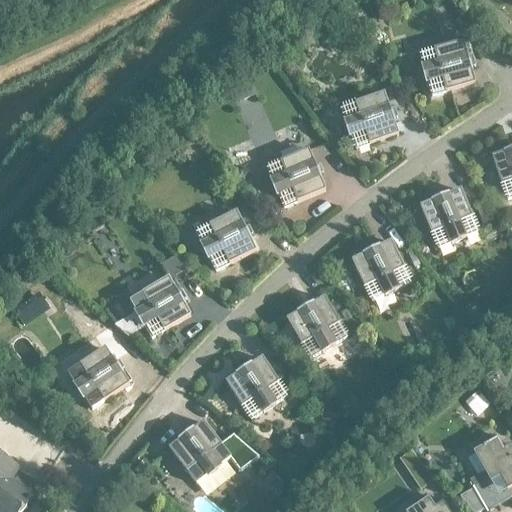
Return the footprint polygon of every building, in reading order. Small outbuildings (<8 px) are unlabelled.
[(464,44),(462,45),(420,56),(424,69),(423,69),(427,85),(428,85),(432,98),(475,86),(472,73),(473,73),(468,57),(467,57),(464,44)] [(293,62),(284,69),(291,78),(298,73),(299,69),(293,62)] [(249,82),(234,88),(241,102),(255,96),(249,82)] [(395,124),(391,112),(390,108),(389,109),(385,96),(342,111),(346,123),(345,124),(351,140),(352,139),(356,152),(399,137),(394,124),(395,124)] [(511,151),(505,154),(505,155),(493,159),(508,202),(511,200),(511,151)] [(321,180),(316,169),(315,165),(314,165),(309,153),(267,170),(273,183),(272,183),(278,198),(279,198),(284,210),(326,193),(321,181),(321,180)] [(448,197),(445,198),(433,203),(433,204),(421,209),(438,251),(451,245),(451,246),(466,240),(466,239),(478,234),(461,192),(449,197),(448,197)] [(492,213),(480,218),(485,230),(497,225),(492,213)] [(251,241),(246,230),(244,226),(243,226),(237,215),(197,235),(203,247),(202,247),(209,262),(210,261),(216,273),(256,253),(250,241),(251,241)] [(379,249),(375,251),(364,257),(352,263),(372,304),(384,298),(385,299),(400,291),(399,290),(411,284),(391,244),(379,250),(379,249)] [(175,257),(163,265),(172,280),(188,270),(175,257)] [(134,301),(130,303),(137,315),(136,315),(144,330),(145,329),(152,341),(191,318),(184,306),(185,306),(177,292),(176,292),(169,281),(165,283),(162,278),(131,296),(134,301)] [(57,323),(76,313),(68,299),(50,310),(57,323)] [(336,346),(348,339),(325,300),(313,307),(313,306),(309,308),(299,314),(299,315),(287,322),(310,361),(322,354),(322,355),(337,347),(336,346)] [(37,303),(17,317),(24,327),(44,313),(37,303)] [(130,387),(128,384),(131,382),(126,375),(123,377),(122,376),(123,375),(114,361),(113,362),(106,351),(68,376),(76,387),(75,388),(84,401),(85,401),(92,412),(130,387)] [(251,367),(247,369),(237,376),(237,377),(226,384),(251,422),(263,414),(263,415),(277,406),(276,405),(287,398),(262,360),(251,368),(251,367)] [(479,393),(465,404),(477,418),(490,406),(479,393)] [(325,416),(325,422),(330,428),(339,419),(331,411),(325,416)] [(180,443),(169,451),(197,487),(208,478),(208,479),(221,469),(221,468),(231,460),(241,472),(260,457),(234,435),(220,446),(204,424),(193,433),(193,432),(180,442),(180,443)] [(485,473),(470,481),(474,488),(473,489),(486,511),(489,511),(511,498),(511,497),(509,492),(511,489),(511,447),(511,446),(503,451),(495,437),(494,438),(496,442),(474,455),(485,473)] [(0,511),(19,511),(30,496),(31,497),(34,494),(14,481),(22,469),(18,467),(17,469),(8,463),(10,460),(9,459),(7,458),(6,457),(4,455),(1,454),(0,453),(0,511)] [(425,470),(411,479),(420,492),(434,483),(425,470)] [(273,475),(262,487),(274,498),(285,485),(273,475)] [(448,511),(443,505),(435,510),(426,497),(425,497),(428,501),(411,511),(448,511)]
